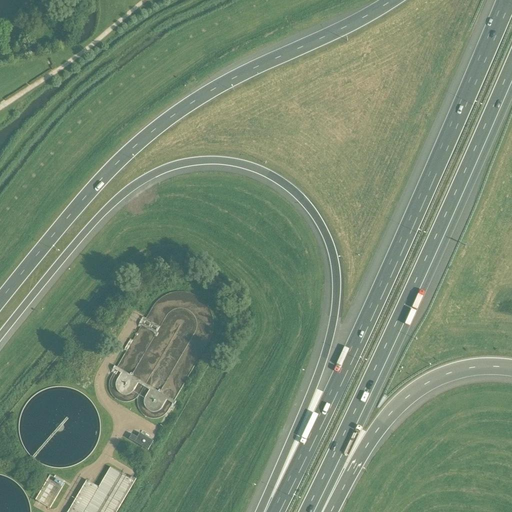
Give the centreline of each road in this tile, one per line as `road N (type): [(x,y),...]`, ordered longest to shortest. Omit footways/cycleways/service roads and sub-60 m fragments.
road 1 (motorway): [(0,337),(133,186),(208,166),(274,183),(315,223),(335,282),(330,338),(308,413),(264,511)]
road 2 (motorway): [(505,0),(270,511)]
road 3 (motorway): [(403,0),(144,140),(0,303)]
road 4 (motorway): [(309,511),(511,67)]
road 5 (motorway): [(330,511),(367,445),(416,390),(458,369),(511,367)]
